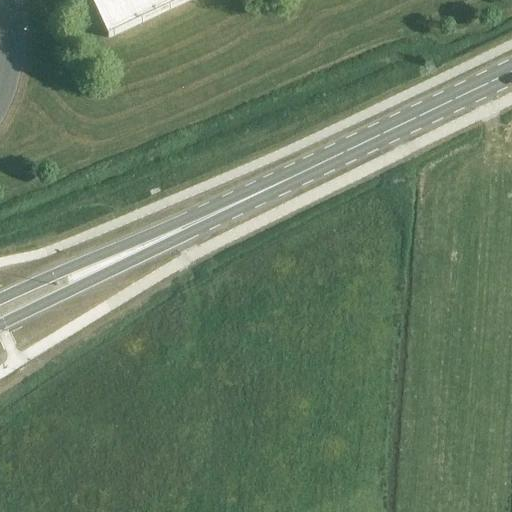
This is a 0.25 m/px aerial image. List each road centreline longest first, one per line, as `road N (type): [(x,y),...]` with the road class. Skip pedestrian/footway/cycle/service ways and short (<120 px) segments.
road 1 (primary): [(179,230),(511,72)]
road 2 (primary): [(0,324),(167,244),(179,230)]
road 3 (primary): [(179,230),(161,230),(0,298)]
